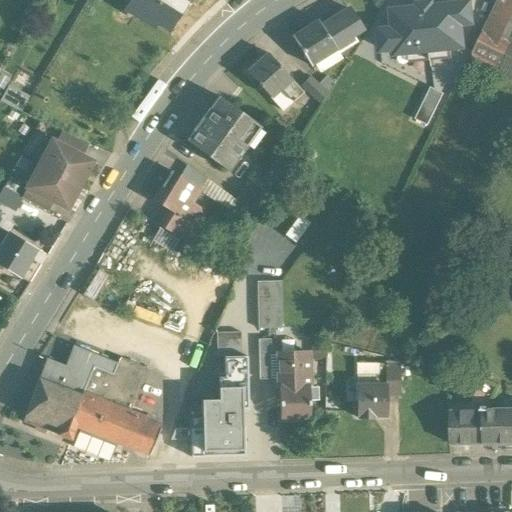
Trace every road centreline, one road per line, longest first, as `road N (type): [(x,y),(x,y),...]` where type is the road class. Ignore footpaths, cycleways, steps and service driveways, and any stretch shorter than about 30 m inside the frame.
road 1 (residential): [(0,482),(70,487),(511,469)]
road 2 (secondary): [(276,0),(219,46),(155,125),(0,372)]
